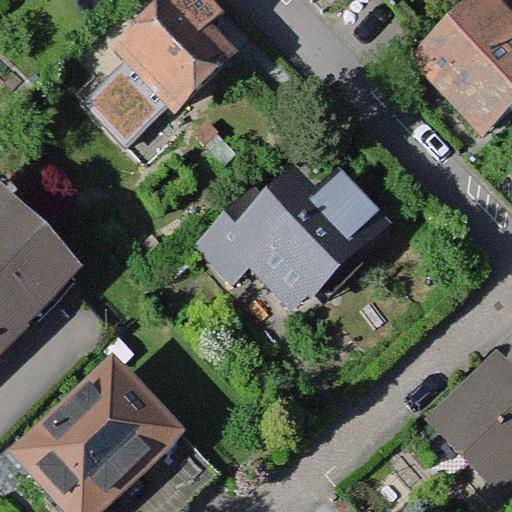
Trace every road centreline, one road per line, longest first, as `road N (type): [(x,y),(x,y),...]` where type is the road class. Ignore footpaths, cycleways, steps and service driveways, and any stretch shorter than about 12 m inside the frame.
road 1 (residential): [(269,511),(511,281)]
road 2 (residential): [(511,220),(283,0)]
